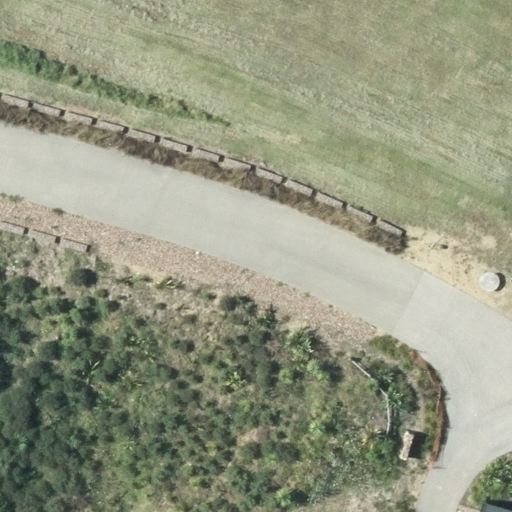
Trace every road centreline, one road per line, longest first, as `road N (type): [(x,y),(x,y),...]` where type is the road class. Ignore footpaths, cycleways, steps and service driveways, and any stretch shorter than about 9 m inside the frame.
road 1 (unclassified): [(511,368),(215,212),(0,151)]
road 2 (unclassified): [(511,368),(463,476),(457,511)]
